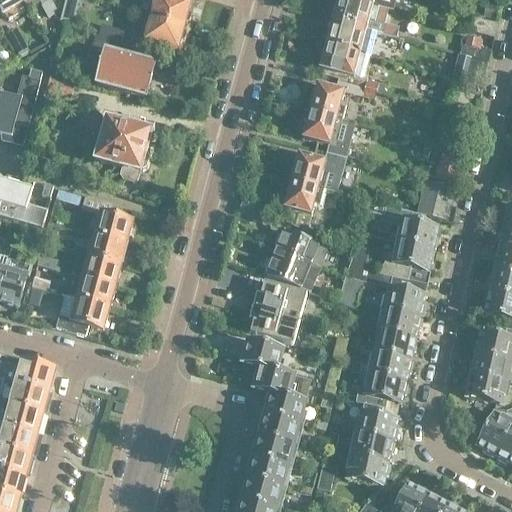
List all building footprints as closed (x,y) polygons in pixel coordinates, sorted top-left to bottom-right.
[(21,0),(0,0),(0,12),(2,16),(8,20),(27,10),(21,0)] [(40,3),(47,15),(57,10),(51,1),(50,1),(49,0),(21,0),(27,10),(40,3)] [(66,0),(60,24),(64,25),(74,28),(81,0),(66,0)] [(142,0),(142,1),(155,4),(151,19),(185,28),(186,25),(190,23),(191,17),(189,14),(192,0),(142,0)] [(336,0),(333,11),(336,12),(333,22),(394,38),(397,28),(385,25),(389,13),(344,0),(338,0),(339,1),(336,0)] [(344,0),(389,13),(391,13),(394,0),(344,0)] [(486,4),(486,5),(484,19),(497,21),(500,7),(486,4)] [(151,19),(143,48),(178,56),(181,42),(185,41),(187,34),(184,32),(185,28),(151,19)] [(333,22),(330,34),(327,35),(326,40),(327,43),(326,46),(370,58),(377,34),(333,22)] [(2,34),(15,57),(25,52),(11,29),(2,34)] [(102,29),(99,38),(119,44),(121,35),(102,29)] [(463,57),(464,58),(488,64),(491,53),(474,48),(476,40),(468,38),(463,57)] [(85,50),(98,54),(101,44),(88,40),(85,50)] [(56,54),(59,43),(49,49),(51,53),(56,54)] [(328,73),(326,77),(339,80),(338,84),(379,95),(381,84),(372,82),(372,79),(365,77),(370,58),(326,46),(326,50),(323,51),(321,56),(323,58),(320,71),(328,73)] [(95,88),(96,88),(97,87),(145,100),(154,67),(106,54),(106,52),(104,51),(95,88)] [(464,58),(463,61),(458,82),(464,84),(483,89),(489,64),(488,64),(464,58)] [(0,96),(0,134),(2,135),(3,136),(3,142),(25,148),(30,129),(42,85),(45,76),(45,74),(33,71),(31,80),(25,78),(19,98),(1,93),(0,96)] [(45,76),(42,85),(48,87),(51,78),(45,76)] [(48,87),(46,97),(71,104),(76,85),(51,78),(48,87)] [(309,104),(306,113),(342,122),(347,105),(342,104),(345,95),(364,100),(365,100),(377,103),(379,95),(338,84),(336,91),(317,87),(313,102),(309,104)] [(474,107),(478,94),(458,89),(454,102),(474,107)] [(342,122),(306,113),(304,122),(307,126),(303,141),(317,145),(315,152),(339,159),(341,150),(331,147),(332,142),(344,145),(349,124),(342,122)] [(121,178),(123,182),(133,185),(138,183),(140,174),(140,175),(141,173),(142,173),(147,170),(149,160),(147,156),(146,155),(152,133),(139,129),(141,121),(131,118),(129,127),(106,121),(95,163),(123,170),(121,178)] [(326,164),(299,156),(295,171),(291,173),(288,183),(324,192),(328,177),(323,176),(326,164)] [(453,185),(458,161),(441,157),(435,181),(453,185)] [(0,217),(44,231),(49,212),(29,206),(34,188),(0,177),(0,217)] [(288,183),(286,191),(289,195),(285,211),(288,212),(285,223),(307,233),(314,210),(321,211),(325,209),(329,194),(324,192),(288,183)] [(46,187),(43,198),(52,201),(55,189),(46,187)] [(382,208),(368,204),(365,213),(380,217),(382,208)] [(435,251),(437,241),(434,241),(436,230),(422,227),(424,219),(407,214),(383,208),(381,217),(400,221),(395,244),(431,252),(431,251),(435,251)] [(505,228),(505,229),(511,231),(511,208),(510,208),(507,218),(505,217),(502,227),(505,228)] [(109,215),(100,213),(99,216),(93,237),(127,246),(133,224),(109,217),(109,215)] [(502,241),(500,251),(511,253),(511,231),(505,229),(504,231),(502,231),(499,241),(502,241)] [(48,232),(44,246),(54,249),(58,235),(48,232)] [(277,249),(276,252),(285,256),(312,266),(320,270),(328,251),(318,247),(318,246),(284,233),(282,236),(279,237),(275,246),(277,249)] [(127,246),(93,237),(88,258),(121,267),(127,246)] [(432,265),(434,255),(431,255),(431,252),(395,244),(392,256),(390,256),(378,275),(392,278),(427,285),(429,275),(426,274),(428,265),(432,265)] [(0,290),(0,302),(19,308),(28,276),(28,275),(27,275),(28,269),(15,265),(19,254),(11,251),(6,269),(0,290)] [(499,253),(497,253),(494,262),(497,263),(495,272),(511,276),(511,253),(500,251),(499,253)] [(285,256),(276,252),(273,261),(269,261),(265,271),(267,274),(266,278),(302,292),(310,295),(317,278),(320,270),(312,266),(285,256)] [(362,253),(359,260),(369,267),(373,256),(362,253)] [(40,256),(37,267),(57,273),(60,262),(40,256)] [(121,267),(88,258),(82,279),(115,288),(121,267)] [(374,286),(387,288),(389,288),(425,296),(427,285),(392,278),(378,275),(369,267),(359,260),(349,279),(363,284),(374,286)] [(495,274),(492,274),(490,284),(492,284),(490,294),(511,298),(511,276),(495,272),(495,274)] [(34,278),(31,288),(47,293),(50,283),(34,278)] [(64,287),(62,296),(109,310),(115,288),(75,278),(73,289),(64,287)] [(356,313),(363,284),(349,279),(342,307),(356,313)] [(261,296),(257,295),(253,308),(295,319),(300,298),(264,283),(261,296)] [(374,286),(363,284),(362,291),(373,293),(374,286)] [(387,288),(383,310),(420,318),(420,317),(423,317),(426,307),(422,307),(425,296),(389,288),(387,288)] [(44,293),(31,289),(26,305),(39,309),(44,293)] [(511,298),(490,294),(490,296),(487,296),(485,306),(487,306),(485,316),(506,321),(504,330),(511,331),(511,298)] [(76,301),(70,322),(60,320),(56,331),(85,339),(89,328),(103,332),(109,310),(76,301)] [(253,308),(250,322),(257,324),(254,335),(253,334),(253,336),(288,345),(295,319),(253,308)] [(383,310),(378,332),(380,332),(415,340),(418,341),(420,335),(416,334),(417,331),(420,331),(422,321),(419,321),(420,318),(383,310)] [(345,320),(342,332),(351,334),(353,322),(345,320)] [(476,354),(476,355),(511,363),(511,331),(504,330),(502,339),(481,334),(479,344),(476,344),(473,354),(476,354)] [(378,332),(373,353),(410,362),(414,344),(417,345),(418,341),(415,340),(380,332),(378,332)] [(353,337),(351,349),(359,351),(362,339),(353,337)] [(337,339),(331,362),(342,365),(349,342),(337,339)] [(242,366),(259,370),(259,369),(277,375),(278,374),(296,379),(296,378),(280,373),(286,352),(271,348),(271,349),(248,343),(245,353),(242,352),(240,362),(243,363),(242,366)] [(373,353),(368,375),(406,383),(408,374),(411,374),(413,364),(410,364),(410,362),(373,353)] [(511,363),(476,355),(474,366),(471,365),(469,375),(509,385),(511,369),(511,363)] [(55,372),(0,357),(0,380),(49,394),(55,372)] [(348,357),(346,369),(354,371),(357,359),(348,357)] [(331,366),(328,379),(338,381),(341,368),(331,366)] [(277,375),(259,369),(259,370),(257,379),(254,378),(251,388),(254,389),(253,391),(271,396),(289,400),(289,399),(293,400),(296,389),(293,388),(296,379),(278,374),(277,375)] [(360,398),(359,403),(364,405),(398,413),(400,405),(401,405),(403,395),(406,396),(408,386),(405,385),(406,383),(368,375),(363,399),(360,398)] [(471,380),(468,379),(466,389),(469,390),(466,400),(503,408),(509,385),(472,376),(471,380)] [(49,394),(0,380),(0,403),(43,415),(49,394)] [(266,415),(265,417),(302,426),(308,404),(293,400),(289,399),(289,400),(271,396),(268,405),(265,404),(263,414),(266,415)] [(323,400),(321,408),(330,411),(333,403),(323,400)] [(0,403),(0,426),(37,436),(43,415),(0,403)] [(398,413),(364,405),(362,412),(360,412),(355,434),(392,442),(393,440),(396,441),(398,431),(395,430),(397,420),(396,420),(398,413)] [(511,422),(495,413),(477,447),(486,451),(485,454),(494,459),(495,456),(497,457),(511,428),(511,422)] [(260,436),(259,438),(296,448),(302,426),(265,417),(263,426),(260,426),(257,435),(260,436)] [(318,424),(316,430),(326,433),(328,426),(318,424)] [(0,449),(32,458),(37,436),(0,426),(0,449)] [(497,460),(506,465),(507,462),(511,464),(511,428),(497,457),(498,458),(497,460)] [(390,454),(393,455),(395,445),(392,445),(392,442),(355,434),(351,456),(388,464),(390,454)] [(330,435),(326,450),(335,453),(339,437),(330,435)] [(254,457),(254,459),(290,469),(296,448),(259,438),(257,448),(254,447),(251,457),(254,457)] [(319,446),(313,445),(311,452),(317,453),(319,446)] [(0,471),(26,479),(32,458),(0,449),(0,471)] [(387,466),(388,464),(351,456),(345,479),(382,487),(385,476),(388,477),(390,467),(387,466)] [(249,479),(248,481),(283,490),(284,490),(290,469),(254,459),(251,469),(248,468),(246,478),(249,479)] [(311,463),(308,474),(316,476),(319,465),(311,463)] [(322,469),(317,491),(330,494),(335,471),(322,469)] [(0,494),(20,500),(26,479),(0,471),(0,494)] [(243,500),(242,502),(279,511),(284,490),(283,490),(248,481),(246,490),(243,489),(240,499),(243,500)] [(417,491),(408,486),(394,511),(420,511),(428,497),(426,496),(427,493),(418,488),(417,491)] [(310,497),(312,491),(302,488),(300,495),(310,497)] [(0,511),(16,511),(20,500),(0,494),(0,511)] [(439,502),(440,500),(431,495),(430,498),(428,497),(420,511),(444,511),(447,507),(439,502)] [(278,511),(279,511),(242,502),(240,511),(236,511),(278,511)]
